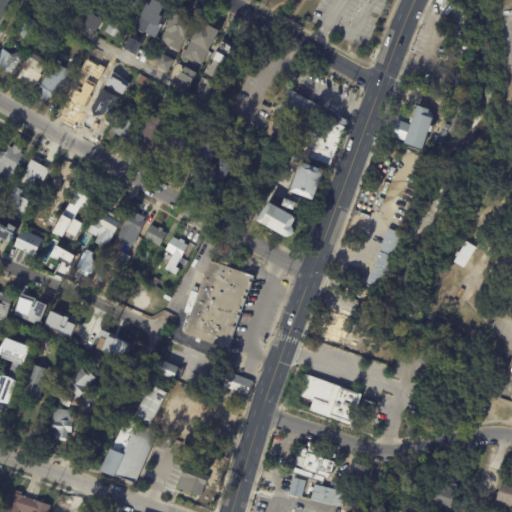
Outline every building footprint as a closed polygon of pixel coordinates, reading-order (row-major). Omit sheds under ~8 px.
[(60,0),(56,9),(37,0),(60,0)] [(147,0),(141,11),(135,7),(133,10),(124,4),(126,0),(147,0)] [(157,37),(168,5),(154,0),(147,0),(137,30),(157,37)] [(95,31),(85,24),(92,12),(104,20),(97,32),(95,31)] [(186,17),(198,24),(189,38),(189,37),(180,52),(170,46),(169,47),(161,42),(178,12),(186,17)] [(124,29),(118,39),(107,32),(115,18),(126,24),(124,29)] [(25,37),(16,31),(23,20),(36,29),(29,39),(25,37)] [(212,24),(215,25),(216,24),(224,29),(213,51),(212,50),(203,66),(195,61),(194,63),(184,57),(193,40),(195,41),(204,23),(210,26),(212,24)] [(66,38),(59,35),(62,30),(68,33),(66,38)] [(135,56),(142,43),(131,36),(123,49),(135,56)] [(233,48),(218,80),(206,74),(209,67),(213,69),(216,62),(215,61),(224,43),(233,48)] [(0,68),(0,58),(5,50),(22,60),(14,74),(10,72),(9,74),(0,68)] [(175,59),(176,60),(170,73),(158,67),(164,54),(175,59)] [(48,65),(49,66),(36,88),(20,79),(33,57),(48,65)] [(71,71),(72,72),(54,100),(51,98),(49,102),(41,96),(42,94),(39,92),(51,72),(55,75),(61,65),(71,71)] [(189,67),(200,73),(193,86),(180,79),(187,66),(189,67)] [(140,75),(151,81),(147,88),(136,82),(140,75)] [(215,83),(208,94),(198,88),(205,77),(215,83)] [(86,81),(98,88),(84,113),(82,112),(80,115),(67,108),(69,105),(67,104),(81,78),(86,81)] [(311,100),(354,122),(332,165),(313,156),(320,143),(311,138),(314,131),(281,114),(283,112),(281,111),(292,90),(311,100)] [(164,98),(168,92),(172,95),(169,100),(164,98)] [(114,99),(119,101),(107,123),(104,121),(102,126),(94,122),(96,119),(93,117),(106,94),(114,99)] [(432,117),(432,118),(437,120),(426,152),(407,146),(408,144),(393,139),(399,123),(414,128),(421,108),(434,112),(432,117)] [(140,124),(130,141),(114,132),(123,115),(127,117),(129,114),(141,120),(139,124),(140,124)] [(155,115),(173,125),(163,144),(159,142),(154,151),(140,143),(144,135),(142,134),(153,114),(155,115)] [(215,136),(207,132),(211,121),(220,124),(216,136),(215,136)] [(174,171),(157,161),(171,136),(191,147),(176,173),(174,171)] [(210,144),(220,150),(203,179),(192,172),(208,143),(210,144)] [(18,146),(24,150),(23,152),(26,154),(15,174),(20,176),(15,185),(0,176),(0,159),(4,152),(8,154),(11,147),(14,149),(16,146),(18,146)] [(241,159),(225,187),(213,180),(229,152),(241,159)] [(46,160),(51,163),(49,167),(54,170),(45,186),(30,177),(39,160),(42,162),(43,159),(46,160)] [(327,171),(317,200),(295,192),(293,197),(287,195),(289,187),(295,189),(305,162),(327,170),(327,171)] [(64,175),(65,173),(73,177),(72,178),(78,182),(65,205),(46,193),(59,172),(64,175)] [(25,214),(31,201),(21,196),(24,190),(16,187),(7,206),(25,214)] [(80,192),(97,202),(91,212),(83,207),(76,220),(84,225),(77,237),(70,233),(65,241),(55,235),(79,192),(80,192)] [(292,199),(305,203),(302,210),(290,206),(292,199)] [(280,207),(296,216),(291,225),(293,225),(293,230),(292,233),(289,235),(286,236),(257,220),(267,200),(280,207)] [(25,211),(28,206),(34,210),(32,214),(25,211)] [(116,216),(123,220),(121,223),(123,224),(118,234),(117,233),(108,249),(97,243),(100,238),(90,233),(93,225),(103,207),(112,212),(111,214),(116,216)] [(141,216),(144,218),(143,220),(148,223),(136,245),(135,244),(133,248),(119,241),(133,214),(137,217),(138,215),(141,216)] [(0,222),(8,226),(10,222),(17,226),(14,231),(16,232),(11,241),(3,237),(0,242),(0,222)] [(161,228),(165,230),(164,232),(168,234),(160,248),(146,239),(154,226),(160,230),(161,228)] [(42,237),(34,255),(14,246),(22,228),(42,237)] [(401,233),(405,234),(381,291),(368,286),(392,229),(401,233)] [(182,239),(186,241),(185,244),(190,246),(175,273),(168,270),(176,256),(168,252),(174,238),(181,241),(182,239)] [(83,242),(93,247),(88,256),(78,252),(83,242)] [(453,263),(465,242),(476,248),(464,269),(453,263)] [(95,278),(43,255),(48,244),(100,267),(95,278)] [(125,253),(132,258),(125,271),(116,266),(123,252),(125,253)] [(257,278),(230,351),(186,335),(193,315),(186,312),(195,288),(202,290),(213,261),(223,265),(224,262),(230,264),(229,267),(257,278)] [(99,284),(104,272),(111,275),(106,287),(99,284)] [(0,288),(5,290),(4,294),(13,297),(7,316),(0,313),(0,288)] [(41,302),(51,306),(42,325),(16,316),(23,294),(38,299),(37,301),(41,302)] [(60,312),(69,315),(61,337),(52,334),(54,330),(47,328),(54,309),(60,312)] [(355,325),(353,333),(345,330),(340,344),(323,338),(328,323),(336,326),(339,317),(356,323),(355,325)] [(71,341),(74,329),(81,331),(78,343),(71,341)] [(7,401),(0,398),(0,372),(5,374),(11,358),(0,354),(0,350),(5,335),(29,344),(22,363),(19,362),(14,377),(16,378),(8,401),(7,401)] [(178,368),(173,380),(157,374),(161,362),(178,368)] [(39,367),(48,371),(38,399),(20,392),(30,364),(39,367)] [(83,392),(77,398),(64,384),(81,369),(84,372),(87,370),(95,379),(86,387),(87,389),(83,392)] [(131,377),(127,388),(108,380),(113,369),(131,377)] [(252,382),(247,396),(224,387),(229,373),(253,382),(252,382)] [(309,375),(366,396),(355,427),(313,412),(316,402),(300,397),(308,375),(309,375)] [(168,393),(152,426),(135,417),(151,385),(168,393)] [(71,398),(72,398),(67,408),(56,403),(61,393),(71,398)] [(196,395),(219,403),(218,408),(194,400),(196,395)] [(74,412),(70,434),(67,433),(65,442),(53,440),(55,431),(50,430),(52,412),(55,413),(55,409),(74,412)] [(183,411),(191,409),(193,417),(185,419),(183,411)] [(236,416),(219,410),(216,419),(233,425),(236,416)] [(93,417),(101,417),(101,429),(93,429),(93,417)] [(158,435),(136,486),(132,485),(132,487),(125,484),(126,483),(116,478),(115,480),(101,474),(110,452),(112,453),(126,421),(158,435)] [(295,474),(293,473),(295,469),(293,469),(297,457),(305,460),(309,447),(322,452),(320,459),(335,464),(331,475),(330,475),(328,480),(324,478),(322,483),(295,474)] [(367,467),(369,467),(366,481),(352,478),(355,464),(367,467)] [(185,467),(209,477),(200,499),(177,489),(181,477),(180,477),(184,467),(185,467)] [(485,476),(498,480),(494,496),(479,492),(484,476),(485,476)] [(511,480),(511,510),(495,506),(502,484),(503,484),(505,478),(511,480)] [(301,499),(289,495),(293,479),(306,482),(301,499)] [(336,491),(346,493),(343,508),(333,505),(333,506),(311,501),(315,486),(336,491)] [(443,486),(451,489),(451,490),(456,492),(450,511),(446,511),(428,507),(434,486),(441,488),(442,486),(443,486)] [(22,494),(21,496),(50,507),(48,511),(0,511),(0,509),(1,507),(5,509),(10,493),(13,494),(14,491),(22,494)]
